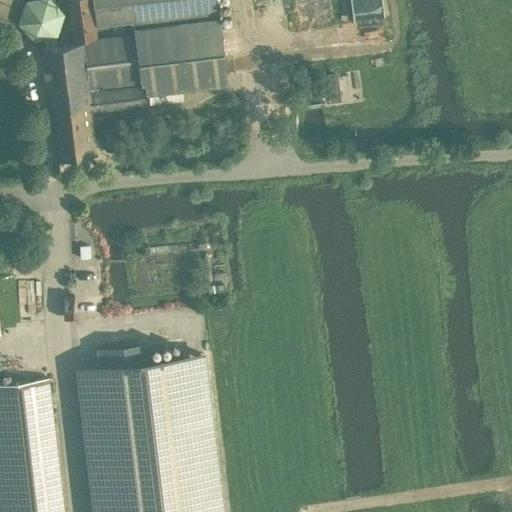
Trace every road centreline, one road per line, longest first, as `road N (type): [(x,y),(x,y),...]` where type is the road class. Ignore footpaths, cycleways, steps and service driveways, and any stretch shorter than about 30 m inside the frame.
road 1 (unclassified): [(0,194),(511,155)]
road 2 (track): [(511,483),(309,511)]
